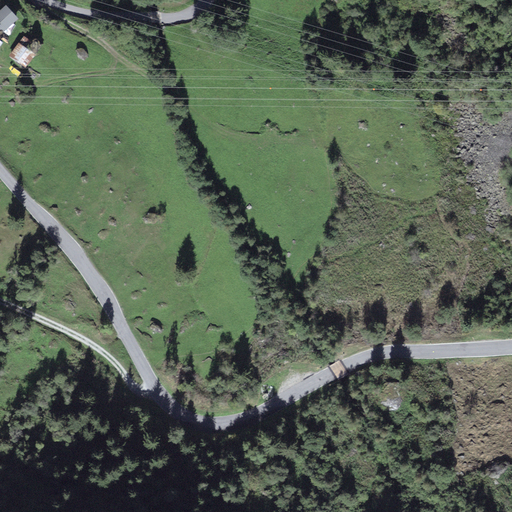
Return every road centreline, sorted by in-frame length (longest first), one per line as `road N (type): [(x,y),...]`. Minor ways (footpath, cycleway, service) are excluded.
road 1 (tertiary): [(0,170),(106,297),(166,403),(203,427),(256,418),(383,355),(511,349)]
road 2 (track): [(30,0),(97,37),(222,136),(265,140)]
road 3 (track): [(157,390),(138,392),(84,340),(0,302)]
road 4 (tertiary): [(45,0),(148,19),(200,12),(205,0)]
